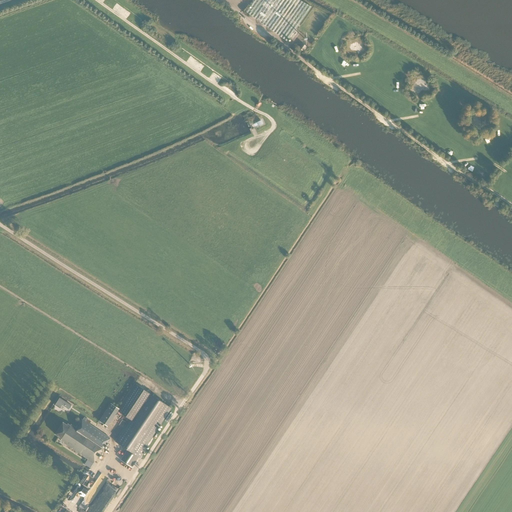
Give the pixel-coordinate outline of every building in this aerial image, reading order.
[(253,0),(245,11),(287,41),(312,6),(300,0),(253,0)] [(130,419),(115,441),(128,450),(122,460),(133,468),(134,465),(139,457),(140,458),(148,446),(147,445),(172,408),(135,383),(118,408),(117,410),(118,411),(130,419)] [(111,403),(106,410),(115,416),(118,411),(117,410),(118,408),(111,403)] [(67,445),(94,463),(111,438),(82,419),(76,428),(71,424),(70,425),(68,424),(67,425),(63,422),(55,434),(61,438),(61,439),(63,441),(63,442),(67,445)] [(83,484),(72,502),(87,511),(102,487),(95,483),(91,489),(83,484)]
